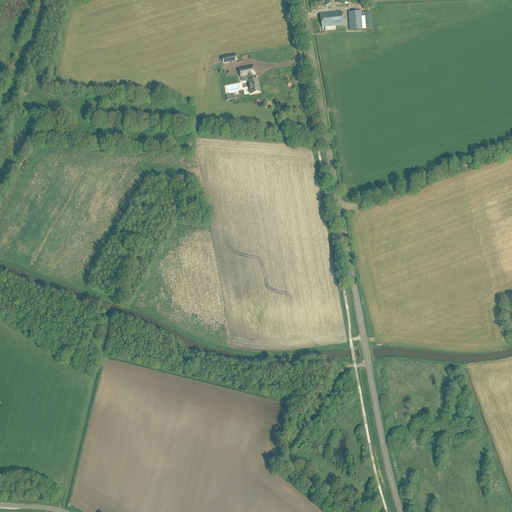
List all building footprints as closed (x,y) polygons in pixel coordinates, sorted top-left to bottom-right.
[(365,20),(362,20),(362,12),(348,13),(350,32),(363,31),(363,29),(372,28),(371,11),(365,12),(365,20)] [(320,28),(343,26),(342,12),(319,15),(320,28)] [(233,56),(217,60),(218,66),(234,63),(233,56)] [(251,69),(237,73),(238,80),(244,79),(245,83),(248,97),(257,95),(254,82),(253,82),(252,77),(253,77),(251,69)] [(225,96),(237,93),(235,85),(223,89),(225,96)]
